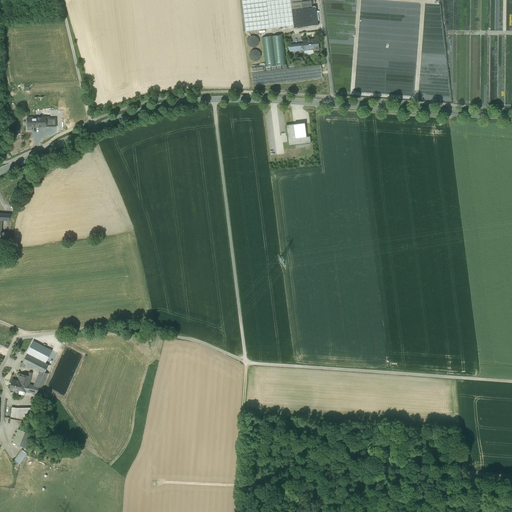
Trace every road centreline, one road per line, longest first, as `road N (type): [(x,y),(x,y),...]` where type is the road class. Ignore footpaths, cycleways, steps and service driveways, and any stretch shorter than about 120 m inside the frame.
road 1 (track): [(0,369),(19,338),(87,327),(191,340),(245,363),(511,381)]
road 2 (track): [(213,100),(245,363),(235,511)]
road 3 (tertiary): [(331,104),(213,100),(156,107),(92,128)]
road 4 (tertiary): [(511,117),(331,104)]
road 5 (unclassified): [(92,128),(60,0)]
